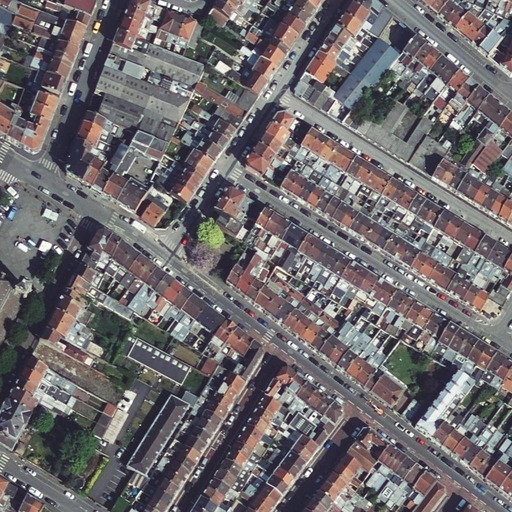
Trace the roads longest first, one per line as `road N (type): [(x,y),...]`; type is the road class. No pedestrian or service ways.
road 1 (residential): [(498,339),(225,171)]
road 2 (residential): [(276,94),(511,239)]
road 3 (residential): [(0,393),(95,208)]
road 4 (residential): [(284,347),(179,511)]
road 5 (residential): [(45,179),(114,0)]
road 6 (residential): [(393,0),(511,97)]
road 7 (tertiary): [(284,347),(166,256)]
road 8 (residential): [(287,511),(365,408)]
road 9 (tertiary): [(467,486),(365,408)]
